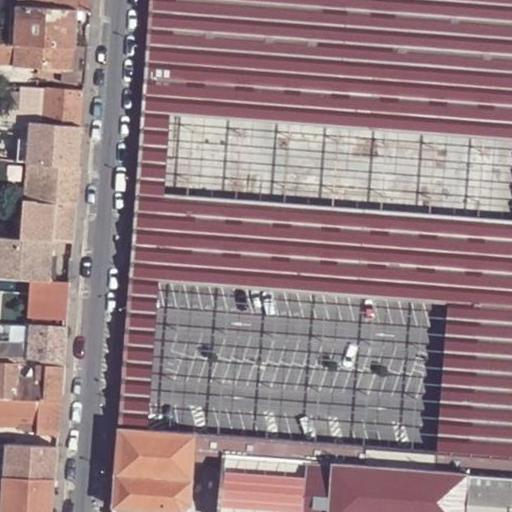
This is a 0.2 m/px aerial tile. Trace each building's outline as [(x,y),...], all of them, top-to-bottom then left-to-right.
[(17,43),(77,47),(80,10),(92,11),(92,0),(19,0),(19,6),(17,43)] [(226,452),(471,471),(511,474),(511,0),(151,0),(147,59),(146,78),(132,261),(182,265),(484,286),(472,451),(212,433),(198,432),(197,452),(210,453),(225,455),(226,452)] [(19,6),(11,5),(9,37),(9,43),(17,43),(19,6)] [(0,64),(62,68),(87,69),(89,48),(77,47),(17,43),(9,43),(3,43),(0,42),(0,64)] [(86,84),(87,69),(62,68),(61,83),(86,84)] [(20,87),(17,122),(33,124),(46,125),(49,89),(40,88),(20,87)] [(82,127),(85,93),(49,89),(46,125),(82,127)] [(80,166),(82,127),(46,125),(33,124),(29,162),(42,164),(80,166)] [(42,164),(29,162),(26,201),(40,202),(42,164)] [(77,205),(80,166),(42,164),(40,202),(39,202),(77,205)] [(25,201),(22,240),(56,242),(74,243),(77,205),(39,202),(40,202),(26,201),(25,201)] [(22,240),(0,238),(0,277),(23,279),(32,279),(53,281),(56,242),(22,240)] [(32,279),(23,279),(23,289),(32,289),(32,279)] [(69,320),(72,282),(53,281),(32,279),(32,289),(30,317),(69,320)] [(65,359),(68,327),(33,325),(32,331),(30,358),(46,358),(65,359)] [(21,342),(2,341),(0,356),(21,357),(21,342)] [(0,398),(43,401),(45,381),(35,380),(17,379),(18,365),(0,363),(0,398)] [(45,381),(47,365),(36,364),(35,380),(45,381)] [(62,401),(65,366),(47,365),(45,381),(43,401),(62,401)] [(59,435),(62,401),(43,401),(0,398),(0,417),(40,418),(38,428),(38,435),(59,435)] [(0,426),(38,428),(40,418),(0,417),(0,426)] [(169,430),(120,427),(114,506),(183,511),(193,503),(196,464),(197,452),(198,432),(169,430)] [(9,445),(0,444),(0,459),(8,460),(9,445)] [(56,478),(58,446),(9,445),(8,460),(6,475),(56,478)] [(197,452),(196,464),(209,466),(224,467),(225,455),(210,453),(197,452)] [(333,511),(337,461),(226,452),(225,455),(224,467),(220,511),(333,511)] [(337,461),(333,511),(467,511),(471,471),(337,461)] [(511,511),(511,474),(471,471),(467,511),(511,511)] [(53,511),(56,478),(6,475),(3,511),(53,511)]
